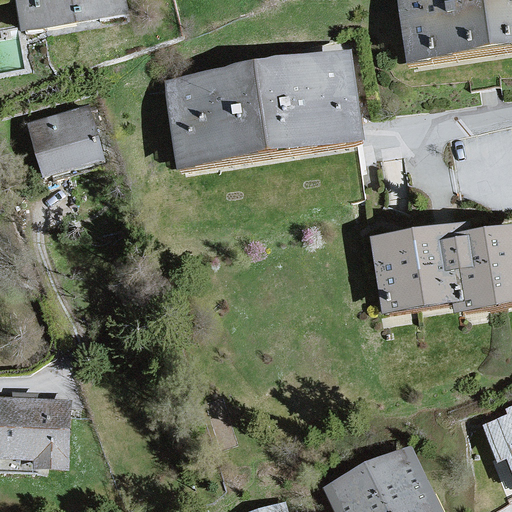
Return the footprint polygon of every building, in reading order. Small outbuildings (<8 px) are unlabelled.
[(127,0),(24,0),(31,43),(132,27),(127,0)] [(511,0),(400,0),(413,78),(511,61),(511,0)] [(357,62),(166,89),(179,179),(369,152),(357,62)] [(90,112),(29,130),(47,189),(108,170),(90,112)] [(467,228),(376,243),(388,311),(462,299),(464,311),(511,302),(511,229),(468,237),(467,228)] [(72,401),(2,399),(1,430),(0,429),(0,458),(38,460),(37,468),(69,469),(72,401)] [(510,457),(511,460),(511,416),(488,426),(501,460),(510,457)] [(441,511),(413,451),(329,489),(339,511),(441,511)]
